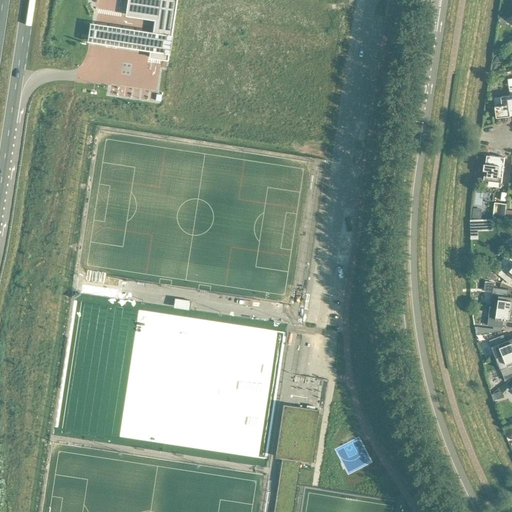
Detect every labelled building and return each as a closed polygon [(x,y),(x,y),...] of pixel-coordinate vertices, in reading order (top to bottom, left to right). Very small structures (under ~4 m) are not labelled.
[(127,8),(126,14),(157,18),(151,58),(157,59),(167,60),(176,0),(127,0),(126,8),(127,8)] [(153,49),(156,28),(152,27),(136,25),(119,22),(102,19),(91,18),(88,39),(99,40),(116,43),(132,46),(149,48),(153,49)] [(511,89),(509,90),(510,96),(501,97),(502,105),(495,106),(497,118),(511,116),(511,115),(511,89)] [(485,170),(484,180),(502,182),(503,172),(502,172),(503,166),(504,166),(505,157),(487,155),(486,164),(485,164),(484,170),(485,170)] [(506,210),(507,204),(495,202),(493,219),(505,219),(505,217),(506,210)] [(486,241),(482,248),(494,256),(499,248),(486,241)] [(511,256),(511,258),(498,274),(510,283),(511,280),(511,256)] [(488,270),(484,275),(494,280),(496,276),(488,270)] [(493,287),(490,307),(511,309),(511,297),(507,297),(508,290),(493,287)] [(189,308),(190,300),(175,299),(175,307),(189,308)] [(511,309),(490,307),(488,326),(503,328),(504,321),(511,321),(511,309)] [(503,356),(511,352),(511,339),(506,341),(503,335),(489,340),(496,358),(503,356)] [(511,352),(503,356),(496,358),(501,369),(504,376),(505,381),(511,375),(511,352)] [(491,395),(493,401),(499,399),(496,392),(491,395)] [(292,511),(300,465),(301,460),(308,461),(307,462),(308,462),(315,414),(316,409),(315,414),(306,412),(306,410),(294,408),(294,411),(286,409),(281,440),(280,440),(276,456),(282,457),(273,511),(292,511)]
